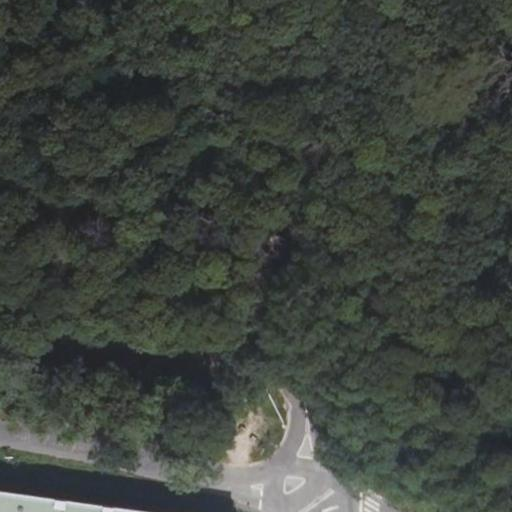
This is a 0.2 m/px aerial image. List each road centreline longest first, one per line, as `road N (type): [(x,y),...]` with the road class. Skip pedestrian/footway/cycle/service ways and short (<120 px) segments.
road 1 (tertiary): [(0,336),(243,356),(279,372),(308,425)]
road 2 (tertiary): [(219,481),(0,435)]
